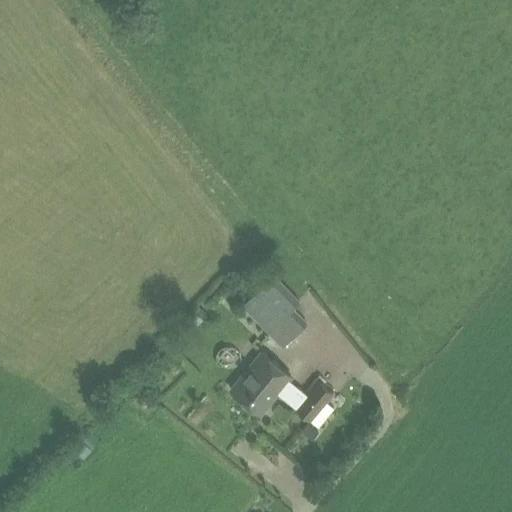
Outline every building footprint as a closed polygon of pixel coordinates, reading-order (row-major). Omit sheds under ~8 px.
[(261,325),(276,341),(302,316),(293,307),(300,300),(274,273),(241,304),(254,318),(261,325)] [(256,290),(265,281),(260,275),(250,284),(256,290)] [(306,392),(305,391),(291,380),(294,376),(261,349),(228,388),(262,415),(279,394),(282,395),(294,406),(306,392)] [(319,375),(316,379),(322,383),(325,380),(319,375)] [(306,392),(294,406),(310,419),(325,402),(333,392),(322,383),(316,379),(315,378),(305,391),(306,392)] [(310,438),(317,431),(308,423),(301,430),(310,438)] [(79,461),(93,446),(85,438),(71,453),(79,461)]
